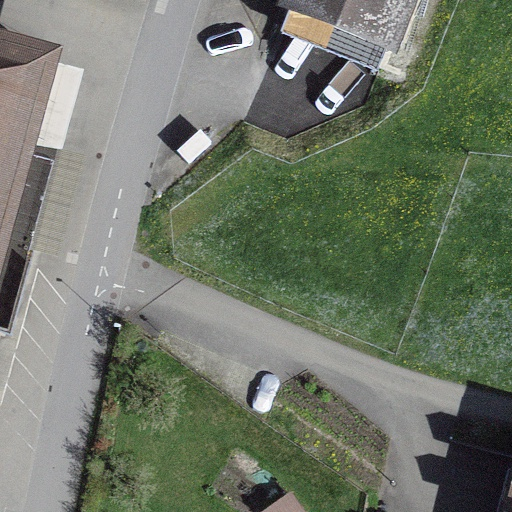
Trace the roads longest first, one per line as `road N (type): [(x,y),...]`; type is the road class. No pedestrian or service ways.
road 1 (residential): [(108,279),(279,348),(511,417)]
road 2 (residential): [(187,0),(108,279)]
road 3 (residential): [(108,279),(55,511)]
